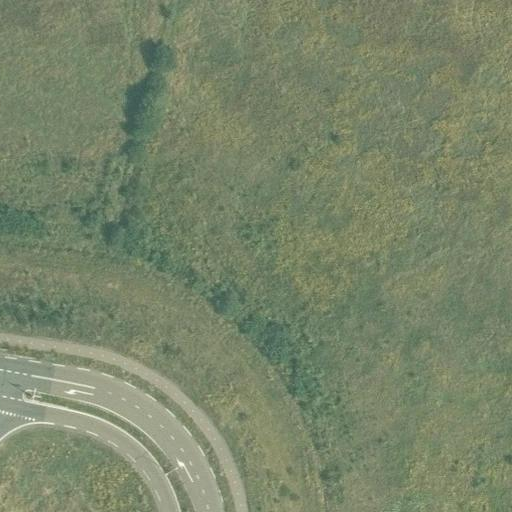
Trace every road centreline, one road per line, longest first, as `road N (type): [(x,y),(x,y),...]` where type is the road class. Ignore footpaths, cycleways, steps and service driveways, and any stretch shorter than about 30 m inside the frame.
road 1 (secondary): [(210,511),(189,458),(159,416),(127,393),(0,363)]
road 2 (secondary): [(0,405),(116,436),(157,470),(171,511)]
